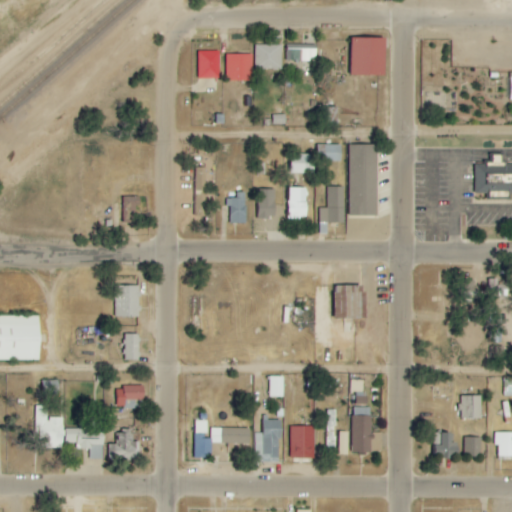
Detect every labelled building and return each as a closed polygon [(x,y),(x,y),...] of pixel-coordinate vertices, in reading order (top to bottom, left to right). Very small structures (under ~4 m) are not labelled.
[(383,75),(383,37),(349,37),(349,75),(383,75)] [(253,68),(279,68),(279,45),(253,45),(253,68)] [(287,61),(317,62),(317,50),(287,49),(287,61)] [(196,78),(216,78),(216,51),(196,51),(196,78)] [(224,80),(249,80),(249,54),(224,54),(224,80)] [(338,107),(314,108),(314,126),(338,125),(338,107)] [(341,162),(341,145),(316,146),(317,162),(341,162)] [(378,216),(377,145),(348,146),(349,217),(378,216)] [(289,174),(314,174),(314,155),(289,154),(289,174)] [(511,194),(511,169),(504,169),(504,156),(490,156),(490,164),(476,164),(475,194),(487,194),(487,200),(509,200),(509,194),(511,194)] [(205,217),(206,168),(196,168),(195,217),(205,217)] [(317,233),(324,233),(324,225),(342,225),(342,186),(325,186),(325,209),(317,209),(317,233)] [(305,189),(290,188),(290,220),(306,220),(307,201),(305,201),(305,189)] [(254,218),(273,218),(273,189),(254,189),(254,218)] [(140,197),(122,198),(123,224),(136,223),(136,206),(140,206),(140,197)] [(243,224),(243,198),(226,198),(226,224),(243,224)] [(140,287),(115,286),(114,317),(139,318),(140,287)] [(333,319),(360,319),(360,286),(333,286),(333,319)] [(444,336),(444,288),(433,288),(432,306),(417,305),(417,322),(435,322),(435,336),(444,336)] [(39,317),(0,316),(0,360),(39,361),(39,317)] [(123,361),(139,361),(139,335),(124,335),(123,361)] [(283,397),(284,377),(269,377),(269,397),(283,397)] [(41,382),(42,396),(58,395),(58,381),(41,382)] [(353,454),(382,453),(382,433),(368,433),(367,381),(349,381),(349,393),(352,393),(353,454)] [(143,409),(144,387),(117,387),(117,408),(143,409)] [(481,396),(461,397),(461,420),(481,419),(481,396)] [(63,449),(63,418),(48,418),(48,407),(35,407),(34,448),(63,449)] [(335,411),(326,411),(325,430),(335,430),(335,411)] [(103,422),(90,422),(90,417),(81,417),(80,430),(65,429),(65,443),(74,443),(74,450),(90,450),(89,459),(103,459),(103,422)] [(314,427),(291,427),(290,459),(313,459),(314,427)] [(250,429),(211,429),(211,445),(250,444),(250,429)] [(136,461),(136,443),(132,443),(132,432),(116,432),(116,445),(108,444),(108,460),(136,461)] [(348,433),(339,432),(338,455),(348,455),(348,433)] [(511,433),(493,433),(493,447),(497,447),(497,457),(511,457),(511,433)] [(194,434),(194,458),(211,458),(210,441),(200,441),(200,434),(194,434)] [(458,458),(458,443),(453,443),(453,434),(434,434),(434,459),(458,458)] [(480,457),(481,438),(464,438),(463,457),(480,457)]
